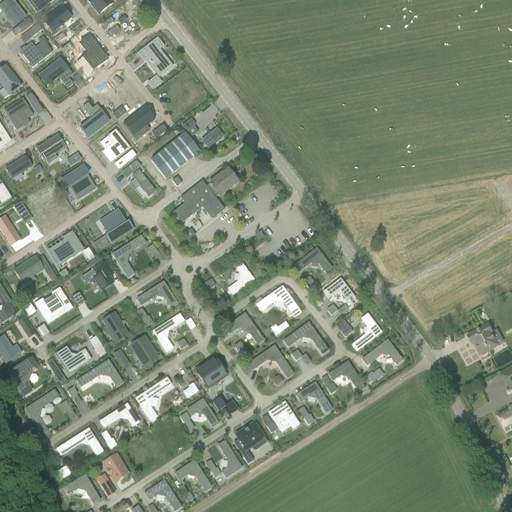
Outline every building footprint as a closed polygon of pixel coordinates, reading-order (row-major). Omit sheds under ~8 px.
[(7,0),(0,5),(0,9),(13,26),(15,24),(16,25),(26,18),(12,0),(7,0)] [(25,0),(36,14),(54,1),(53,0),(25,0)] [(86,0),(88,2),(87,2),(92,9),(93,8),(98,15),(113,4),(109,0),(86,0)] [(62,8),(43,23),(49,30),(68,16),(62,8)] [(32,25),(28,20),(17,28),(21,33),(32,25)] [(37,26),(28,33),(32,38),(41,31),(37,26)] [(53,32),(46,37),(52,44),(59,39),(53,32)] [(82,61),(76,65),(86,78),(91,73),(86,67),(92,62),(97,69),(107,61),(89,38),(79,45),(88,57),(82,62),(82,61)] [(157,40),(137,55),(143,63),(151,56),(156,64),(151,68),(159,78),(171,68),(158,51),(163,47),(157,40)] [(31,44),(20,53),(32,69),(43,60),(31,44)] [(73,50),(68,44),(61,50),(65,56),(73,50)] [(60,60),(38,77),(47,87),(58,78),(67,90),(72,85),(68,80),(72,76),(68,71),(60,60)] [(5,67),(0,70),(0,84),(3,89),(0,91),(0,94),(4,100),(9,96),(20,87),(5,67)] [(156,78),(147,84),(152,90),(160,83),(156,78)] [(118,80),(102,94),(110,103),(126,90),(118,80)] [(31,94),(25,98),(31,107),(38,103),(31,94)] [(22,99),(3,112),(16,132),(29,124),(27,121),(32,117),(28,110),(29,109),(22,99)] [(91,120),(79,129),(88,140),(109,123),(100,113),(96,116),(92,111),(87,105),(82,109),(91,120)] [(144,108),(127,121),(137,134),(142,131),(148,139),(161,129),(144,108)] [(121,109),(112,116),(116,121),(125,114),(121,109)] [(190,120),(181,127),(186,132),(195,125),(190,120)] [(0,149),(11,142),(0,125),(0,149)] [(216,130),(202,141),(208,149),(222,138),(221,137),(221,136),(221,134),(220,133),(219,132),(218,132),(217,131),(216,130)] [(107,148),(101,153),(110,164),(129,149),(115,131),(107,137),(108,138),(103,142),(107,148)] [(150,162),(165,181),(200,153),(185,134),(150,162)] [(56,137),(35,150),(42,162),(44,161),(47,166),(55,160),(53,156),(64,149),(56,137)] [(140,138),(135,142),(142,152),(147,148),(140,138)] [(131,151),(122,158),(127,164),(136,157),(131,151)] [(77,155),(66,162),(70,167),(80,161),(77,155)] [(25,158),(5,170),(12,180),(31,168),(25,157),(25,158)] [(136,162),(130,167),(134,172),(140,168),(136,162)] [(39,166),(33,170),(36,175),(42,172),(39,166)] [(68,187),(77,200),(94,189),(86,176),(87,175),(83,168),(62,182),(66,189),(68,187)] [(184,205),(172,214),(181,225),(202,209),(211,221),(224,211),(214,199),(218,196),(219,198),(237,183),(235,181),(227,171),(224,173),(206,188),(201,183),(182,198),(180,200),(184,205)] [(155,192),(138,172),(131,177),(134,181),(129,184),(135,191),(139,187),(148,198),(155,192)] [(172,182),(176,188),(181,184),(176,178),(172,182)] [(0,181),(0,204),(1,206),(11,199),(0,181)] [(20,204),(14,209),(19,217),(26,212),(20,204)] [(117,212),(100,223),(108,236),(106,237),(111,244),(132,230),(128,223),(125,225),(117,212)] [(4,218),(0,220),(0,229),(11,246),(19,241),(4,218)] [(190,228),(184,233),(188,239),(195,234),(190,228)] [(65,241),(49,251),(59,266),(82,251),(71,234),(64,239),(65,241)] [(128,255),(145,244),(140,237),(112,256),(127,279),(134,275),(126,263),(128,255)] [(98,242),(93,246),(97,253),(102,249),(98,242)] [(152,246),(147,249),(152,256),(157,253),(152,246)] [(291,269),(296,275),(311,263),(317,264),(325,274),(331,269),(316,250),(291,269)] [(35,259),(15,272),(22,283),(42,270),(35,259)] [(105,263),(81,278),(85,284),(93,279),(101,292),(113,284),(109,278),(113,276),(105,263)] [(238,282),(227,290),(232,297),(253,281),(242,266),(236,270),(239,275),(238,282)] [(49,268),(43,272),(50,283),(56,280),(49,268)] [(65,271),(58,275),(61,280),(68,276),(65,271)] [(307,289),(314,284),(310,279),(304,284),(307,289)] [(323,293),(328,299),(334,294),(342,295),(351,307),(357,303),(340,280),(323,293)] [(209,291),(214,288),(209,281),(204,284),(209,291)] [(177,305),(163,283),(136,301),(140,307),(156,297),(164,299),(171,309),(177,305)] [(0,285),(0,304),(2,307),(0,313),(0,325),(18,314),(0,285)] [(283,303),(294,319),(300,314),(282,288),(256,306),(260,313),(275,302),(283,303)] [(41,302),(35,306),(47,324),(54,319),(51,316),(61,309),(64,313),(70,309),(59,290),(53,294),(54,297),(43,304),(41,302)] [(79,296),(73,300),(79,309),(85,305),(79,296)] [(30,305),(23,309),(29,318),(35,313),(30,305)] [(331,317),(337,312),(333,307),(327,312),(331,317)] [(114,315),(103,322),(114,338),(111,339),(115,345),(128,337),(114,315)] [(224,329),(228,336),(238,329),(245,330),(257,346),(264,342),(244,315),(224,329)] [(167,333),(183,322),(179,316),(152,333),(166,354),(172,350),(166,339),(167,333)] [(351,347),(356,353),(381,334),(367,316),(361,320),(367,328),(366,335),(351,347)] [(24,318),(17,322),(23,331),(30,327),(24,318)] [(151,325),(147,318),(142,321),(146,328),(151,325)] [(287,348),(301,339),(309,340),(321,356),(328,352),(308,324),(283,342),(287,348)] [(467,337),(472,346),(473,345),(480,357),(496,348),(489,336),(493,334),(488,325),(467,337)] [(346,328),(339,332),(343,337),(344,339),(352,332),(347,326),(346,328)] [(275,337),(280,333),(275,327),(270,330),(275,337)] [(4,337),(0,339),(0,354),(6,364),(21,354),(17,347),(12,350),(4,337)] [(144,339),(130,347),(134,353),(137,352),(146,366),(157,359),(144,339)] [(402,361),(387,341),(361,361),(366,367),(381,355),(388,356),(396,366),(402,361)] [(187,347),(184,342),(177,346),(180,351),(187,347)] [(238,354),(244,349),(241,344),(234,349),(238,354)] [(100,347),(94,351),(100,358),(105,354),(100,347)] [(253,371),(267,361),(274,362),(286,380),(293,375),(274,347),(248,365),(253,371)] [(66,348),(56,355),(69,375),(91,361),(84,351),(76,356),(70,355),(66,348)] [(119,352),(114,356),(118,363),(124,359),(119,352)] [(295,362),(300,359),(295,352),(291,356),(295,362)] [(214,358),(194,372),(204,386),(207,389),(207,390),(214,385),(227,376),(214,358)] [(29,362),(6,376),(21,399),(28,394),(24,387),(27,373),(34,369),(29,362)] [(122,384),(108,362),(76,382),(80,389),(99,376),(109,378),(116,388),(122,384)] [(348,378),(358,393),(364,389),(347,363),(328,376),(332,382),(341,376),(348,378)] [(511,367),(501,374),(510,390),(511,388),(511,367)] [(58,370),(53,374),(60,384),(65,381),(58,370)] [(377,381),(382,377),(377,371),(372,374),(377,381)] [(276,387),(282,383),(279,378),(272,382),(276,387)] [(231,384),(237,398),(247,393),(240,379),(231,384)] [(166,380),(135,400),(150,422),(156,418),(149,407),(156,409),(158,400),(151,399),(170,386),(166,380)] [(300,403),(308,397),(315,399),(325,415),(331,411),(314,384),(295,396),(300,403)] [(330,396),(335,392),(331,385),(326,389),(330,396)] [(76,396),(72,389),(67,392),(71,399),(76,396)] [(188,399),(193,396),(189,389),(183,392),(188,399)] [(39,419),(41,409),(58,398),(54,391),(24,411),(41,436),(48,432),(39,419)] [(219,399),(213,404),(218,412),(226,406),(225,407),(225,406),(224,407),(219,399)] [(203,416),(212,429),(218,425),(202,401),(186,411),(190,418),(196,414),(203,416)] [(65,412),(70,409),(65,402),(60,405),(65,412)] [(284,404),(268,414),(272,421),(279,431),(289,425),(292,430),(299,426),(284,404)] [(138,424),(127,406),(100,423),(104,429),(120,419),(127,421),(132,428),(138,424)] [(498,417),(506,433),(511,429),(511,407),(508,409),(509,411),(498,417)] [(184,425),(189,421),(184,415),(179,418),(184,425)] [(307,427),(312,423),(308,416),(303,420),(307,427)] [(158,448),(154,456),(157,461),(174,451),(174,450),(177,447),(178,448),(186,443),(173,422),(168,426),(170,429),(168,430),(173,438),(158,448)] [(254,423),(235,436),(244,451),(250,447),(264,438),(254,423)] [(271,435),(276,431),(272,425),(266,428),(271,435)] [(102,453),(88,430),(56,451),(60,457),(80,444),(89,446),(96,457),(102,453)] [(115,447),(112,440),(105,444),(109,450),(115,447)] [(226,470),(221,473),(225,480),(241,469),(224,442),(218,447),(228,463),(226,470)] [(130,450),(123,454),(128,463),(135,459),(130,450)] [(246,452),(241,456),(247,466),(253,462),(246,452)] [(115,482),(127,475),(116,457),(103,464),(115,482)] [(211,489),(194,462),(174,475),(179,481),(187,476),(195,478),(205,493),(211,489)] [(220,478),(215,470),(210,473),(215,481),(220,478)] [(60,482),(66,479),(61,472),(56,475),(60,482)] [(104,475),(96,480),(102,489),(110,484),(104,475)] [(63,489),(67,496),(77,489),(85,491),(93,506),(100,502),(85,476),(63,489)] [(148,501),(157,496),(164,497),(174,511),(181,508),(164,482),(144,494),(148,501)] [(192,501),(188,494),(182,498),(187,504),(192,501)]
